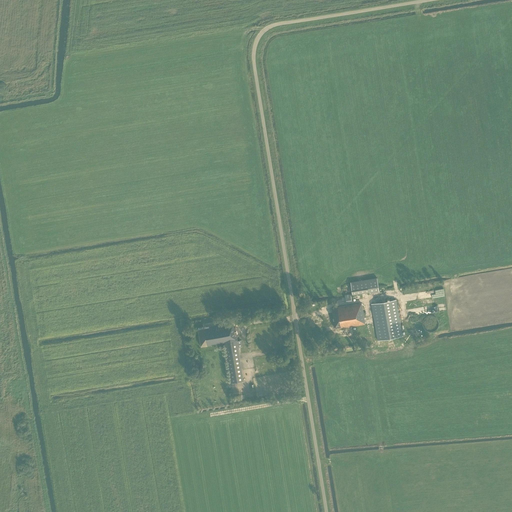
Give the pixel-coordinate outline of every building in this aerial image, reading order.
[(379,291),(377,278),(350,282),(352,294),(370,292),(370,293),(379,291)] [(402,336),(396,300),(371,304),(378,341),(402,336)] [(365,324),(361,303),(332,308),(335,329),(365,324)] [(430,332),(431,332),(432,332),(433,332),(433,331),(434,331),(435,331),(436,330),(437,329),(437,328),(438,328),(438,327),(438,326),(438,325),(439,325),(439,324),(439,323),(438,322),(438,321),(438,320),(437,320),(437,319),(436,318),(436,317),(435,317),(434,317),(434,316),(433,316),(432,316),(431,316),(430,316),(429,316),(428,316),(427,316),(426,317),(425,318),(424,319),(424,320),(423,320),(423,321),(423,322),(423,323),(422,323),(422,324),(423,325),(423,326),(423,327),(423,328),(424,328),(424,329),(425,329),(425,330),(426,330),(426,331),(427,331),(428,332),(429,332),(430,332)] [(234,327),(233,323),(198,328),(201,347),(224,343),(225,346),(231,382),(244,380),(238,344),(237,341),(235,327),(234,327)] [(255,369),(257,375),(275,371),(274,365),(255,369)]
